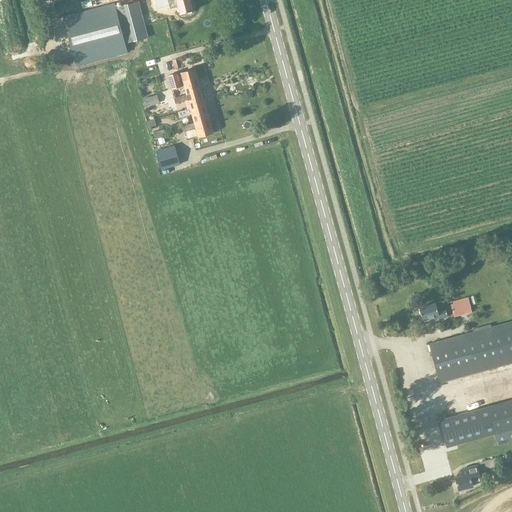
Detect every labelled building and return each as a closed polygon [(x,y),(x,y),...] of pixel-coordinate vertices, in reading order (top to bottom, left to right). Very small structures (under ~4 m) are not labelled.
[(57,0),(58,1),(59,0),(62,0),(65,13),(89,7),(87,0),(57,0)] [(175,0),(180,14),(192,11),(189,0),(175,0)] [(114,4),(62,18),(76,67),(127,53),(124,40),(126,39),(127,43),(147,38),(137,2),(115,8),(114,4)] [(197,77),(196,77),(194,69),(177,74),(177,73),(167,76),(171,89),(183,86),(186,94),(186,95),(200,91),(197,77)] [(187,100),(190,109),(204,105),(200,91),(186,95),(186,94),(180,96),(180,97),(173,99),(175,104),(181,102),(187,100)] [(145,108),(159,103),(156,95),(142,99),(145,108)] [(194,123),(208,119),(204,105),(190,109),(184,111),(177,113),(178,118),(185,116),(191,114),(193,123),(194,123)] [(197,138),(212,133),(208,119),(194,123),(193,123),(188,125),(181,127),(182,132),(189,130),(195,129),(197,137),(197,138)] [(156,151),(161,169),(179,164),(174,146),(156,151)] [(450,302),(452,312),(470,308),(467,297),(450,302)] [(418,308),(421,321),(432,318),(433,320),(447,316),(443,302),(418,308)] [(511,320),(428,344),(439,383),(511,363),(511,320)] [(511,399),(439,420),(446,448),(494,435),(497,446),(511,441),(511,399)] [(435,435),(419,438),(420,448),(437,445),(435,435)] [(500,466),(498,457),(478,462),(481,471),(500,466)] [(455,477),(458,490),(472,486),(471,480),(475,479),(474,473),(469,475),(469,473),(455,477)]
